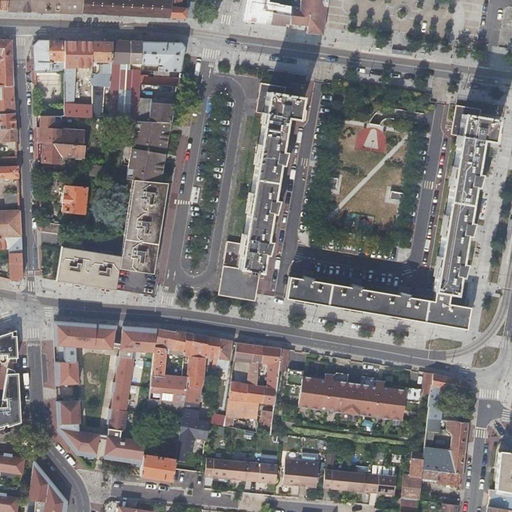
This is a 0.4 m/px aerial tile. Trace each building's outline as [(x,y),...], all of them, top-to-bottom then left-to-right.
[(5,0),(5,11),(26,12),(66,13),(80,13),(81,0),(5,0)] [(81,0),(80,13),(128,16),(170,17),(171,0),(81,0)] [(185,18),(185,7),(180,6),(181,1),(181,0),(171,0),(170,17),(185,18)] [(245,0),(242,20),(288,26),(288,24),(289,24),(291,6),(292,6),(292,0),(245,0)] [(292,0),(292,6),(291,6),(289,24),(290,24),(307,27),(306,33),(322,35),(326,2),(326,0),(292,0)] [(194,2),(181,1),(180,6),(185,7),(185,18),(192,18),(194,2)] [(0,85),(13,86),(12,60),(11,41),(0,40),(0,85)] [(33,59),(34,73),(45,73),(64,73),(64,41),(38,40),(33,47),(33,59)] [(64,73),(64,116),(90,117),(91,107),(72,105),(73,94),(74,61),(81,61),(79,65),(81,81),(84,81),(84,94),(91,94),(91,91),(92,42),(64,41),(64,73)] [(97,87),(109,88),(109,86),(110,86),(111,72),(107,72),(107,73),(95,73),(95,61),(102,62),(111,62),(112,42),(92,42),(91,91),(91,94),(91,107),(90,117),(97,118),(97,87)] [(111,64),(111,70),(141,70),(141,64),(142,42),(112,42),(111,62),(111,64)] [(181,43),(142,42),(141,64),(160,64),(163,66),(163,67),(159,67),(159,70),(179,70),(182,55),(183,46),(181,43)] [(108,119),(135,120),(138,121),(139,104),(140,99),(140,85),(141,76),(141,70),(111,70),(111,72),(110,86),(109,86),(109,88),(108,118),(108,119)] [(141,76),(140,85),(151,85),(176,85),(178,78),(148,78),(147,76),(141,76)] [(242,243),(240,243),(226,241),(218,295),(250,300),(255,301),(257,293),(263,253),(273,255),(275,242),(265,241),(270,211),(280,212),(282,202),(272,200),(278,162),(288,164),(289,154),(280,152),(286,117),(305,120),(307,111),(298,109),(300,97),(284,95),(284,94),(286,87),(260,83),(255,112),(264,113),(242,243)] [(0,129),(15,129),(13,86),(0,85),(0,129)] [(151,92),(175,94),(176,85),(151,85),(151,92)] [(138,121),(170,122),(173,107),(139,104),(138,121)] [(466,329),(466,328),(469,308),(448,304),(450,294),(455,294),(458,275),(468,277),(470,267),(460,265),(466,234),(475,236),(477,226),(467,224),(474,186),(484,188),(486,177),(476,175),(482,139),(500,142),(502,133),(494,131),(496,119),(480,117),(481,109),(456,104),(451,134),(459,135),(432,291),(436,291),(433,302),(410,297),(410,295),(411,295),(412,294),(401,292),(400,293),(401,294),(401,296),(362,289),(362,287),(363,287),(363,286),(352,283),(352,285),(352,287),(312,280),(313,278),(314,278),(314,277),(303,275),(303,279),(290,277),(286,298),(350,310),(424,322),(432,323),(466,329)] [(37,128),(37,143),(44,143),(83,145),(84,130),(60,129),(61,116),(40,117),(39,128),(37,128)] [(131,180),(160,182),(166,147),(170,122),(138,121),(135,120),(126,179),(131,180)] [(388,131),(361,128),(359,148),(386,150),(388,131)] [(0,141),(16,141),(15,129),(0,129),(0,141)] [(83,145),(44,143),(42,162),(59,163),(60,155),(83,157),(83,145)] [(90,176),(106,177),(107,168),(105,168),(104,166),(94,165),(90,167),(90,176)] [(0,178),(18,178),(17,166),(1,167),(0,166),(0,178)] [(126,263),(126,270),(153,274),(155,261),(155,262),(156,255),(159,232),(160,232),(161,225),(160,225),(164,201),(166,195),(165,195),(167,183),(160,182),(131,180),(121,256),(110,255),(109,260),(126,263)] [(61,211),(85,213),(87,188),(64,185),(61,211)] [(0,236),(21,236),(18,193),(6,194),(7,211),(0,211),(0,236)] [(40,223),(41,232),(66,235),(68,228),(56,226),(56,225),(40,223)] [(0,269),(0,277),(4,279),(17,282),(21,278),(23,276),(21,236),(0,236),(0,248),(8,249),(9,270),(0,269)] [(119,269),(126,270),(126,263),(109,260),(110,255),(61,247),(56,281),(56,282),(116,291),(119,269)] [(0,269),(9,270),(8,249),(0,248),(0,269)] [(304,268),(303,275),(314,277),(315,270),(304,268)] [(353,277),(352,283),(363,286),(364,279),(353,277)] [(402,285),(401,292),(412,294),(413,287),(402,285)] [(55,369),(56,384),(78,383),(77,361),(76,361),(76,346),(112,348),(115,325),(56,321),(56,328),(52,327),(53,340),(54,344),(63,345),(64,362),(58,362),(59,368),(55,369)] [(114,391),(111,407),(126,409),(133,358),(131,357),(132,350),(155,351),(158,328),(122,326),(118,355),(117,355),(115,365),(117,365),(115,381),(113,381),(112,391),(114,391)] [(0,333),(0,352),(3,352),(3,356),(15,355),(14,328),(0,333)] [(151,385),(150,394),(149,398),(183,401),(187,377),(186,377),(181,376),(163,374),(166,350),(173,351),(172,356),(178,356),(178,351),(184,352),(183,356),(189,356),(190,355),(194,333),(180,330),(176,329),(175,331),(168,330),(158,328),(155,351),(151,385)] [(220,338),(194,333),(190,355),(189,356),(205,357),(206,356),(213,357),(212,366),(216,367),(220,338)] [(231,340),(220,338),(216,367),(227,368),(231,340)] [(225,416),(224,424),(233,426),(235,427),(236,417),(250,418),(248,430),(256,431),(257,424),(256,418),(259,402),(261,385),(257,384),(258,366),(260,366),(261,362),(263,345),(249,344),(236,342),(234,354),(251,356),(248,383),(235,381),(235,379),(231,378),(228,397),(228,398),(225,416)] [(261,385),(259,402),(274,404),(278,370),(281,347),(272,346),(263,345),(261,362),(268,363),(267,386),(261,385)] [(287,364),(289,349),(287,348),(281,347),(278,370),(284,370),(285,364),(287,364)] [(186,377),(187,377),(202,376),(205,357),(189,356),(187,371),(186,377)] [(5,374),(16,375),(16,371),(13,370),(13,366),(6,365),(5,374)] [(303,375),(303,373),(303,370),(288,367),(286,383),(300,385),(298,405),(401,419),(404,400),(418,401),(420,388),(404,386),(404,389),(383,386),(383,383),(383,380),(375,379),(373,376),(361,374),(361,375),(362,375),(361,383),(345,381),(346,373),(348,373),(336,371),(333,374),(333,373),(325,372),(324,376),(324,378),(303,375)] [(431,383),(432,373),(426,372),(425,371),(422,385),(424,385),(423,392),(429,393),(431,383)] [(444,388),(470,393),(471,385),(470,381),(441,375),(432,373),(431,383),(427,418),(439,419),(444,388)] [(0,427),(3,427),(3,424),(6,423),(6,424),(17,391),(16,375),(5,374),(0,401),(0,427)] [(17,395),(17,391),(6,424),(17,420),(17,413),(17,395)] [(149,398),(148,411),(167,413),(168,411),(182,412),(182,408),(183,401),(149,398)] [(61,408),(57,408),(58,431),(76,453),(96,456),(98,438),(98,437),(74,434),(74,431),(78,432),(78,431),(78,423),(80,423),(79,401),(61,401),(61,408)] [(111,407),(109,407),(108,417),(110,417),(107,434),(106,439),(105,448),(115,449),(114,459),(118,459),(141,463),(142,454),(144,440),(120,436),(121,429),(124,430),(127,409),(126,409),(111,407)] [(178,434),(205,439),(208,421),(197,419),(199,411),(182,408),(182,412),(180,426),(178,434)] [(215,423),(224,424),(225,416),(216,415),(215,423)] [(421,468),(461,473),(467,422),(439,419),(427,418),(426,430),(433,431),(438,432),(439,423),(446,424),(446,429),(451,434),(449,450),(424,447),(423,452),(421,468)] [(267,433),(270,433),(272,420),(268,420),(268,423),(261,422),(260,429),(267,431),(267,433)] [(176,449),(178,434),(180,426),(168,424),(167,430),(164,430),(162,447),(173,449),(176,449)] [(431,444),(433,431),(426,430),(424,443),(431,444)] [(74,431),(74,434),(98,437),(98,438),(106,439),(107,434),(78,431),(78,432),(74,431)] [(115,449),(105,448),(104,457),(114,459),(115,449)] [(436,481),(460,485),(460,482),(461,473),(421,468),(423,452),(412,451),(409,474),(420,476),(436,478),(436,481)] [(511,451),(499,451),(495,489),(511,491),(511,451)] [(0,471),(21,475),(24,459),(14,457),(11,457),(11,455),(7,454),(3,453),(2,455),(0,454),(0,471)] [(141,463),(140,475),(156,478),(172,480),(175,459),(171,458),(158,456),(155,456),(142,454),(141,463)] [(228,478),(230,460),(207,458),(205,476),(228,478)] [(282,483),(299,485),(302,460),(285,458),(282,483)] [(230,460),(228,478),(251,480),(253,462),(230,460)] [(302,460),(299,485),(316,486),(318,462),(302,460)] [(33,461),(25,511),(32,511),(39,469),(33,461)] [(277,464),(253,462),(251,480),(275,483),(277,464)] [(63,511),(64,508),(65,501),(60,494),(43,473),(39,469),(32,511),(63,511)] [(323,487),(347,489),(348,471),(325,469),(323,487)] [(347,489),(370,492),(372,473),(348,471),(347,489)] [(372,473),(370,492),(394,494),(395,476),(372,473)] [(418,500),(420,476),(409,474),(406,474),(404,474),(401,493),(401,499),(418,501),(418,500)] [(489,488),(487,506),(511,509),(511,491),(495,489),(489,488)] [(0,511),(4,511),(15,511),(18,498),(5,496),(5,494),(0,492),(0,511)] [(399,511),(407,511),(416,511),(417,505),(418,501),(401,499),(400,507),(399,511)] [(440,511),(456,511),(457,508),(457,504),(442,503),(440,511)]
